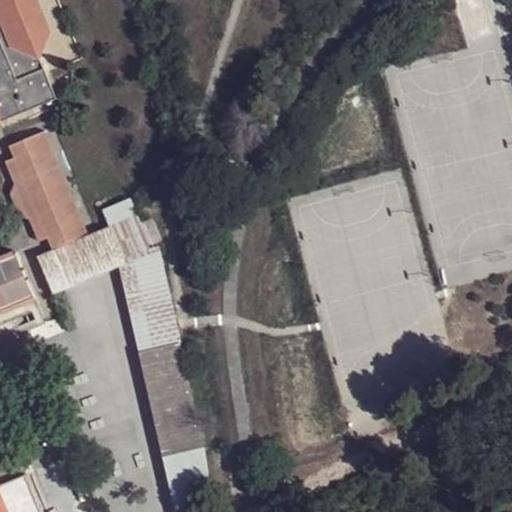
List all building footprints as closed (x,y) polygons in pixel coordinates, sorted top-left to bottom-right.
[(0,0),(0,120),(54,97),(36,55),(29,38),(44,32),(29,0),(0,0)] [(34,0),(29,0),(44,32),(29,38),(36,55),(49,35),(34,0)] [(44,132),(10,145),(51,245),(86,232),(44,132)] [(106,224),(135,212),(129,197),(100,208),(106,224)] [(117,266),(151,251),(149,244),(139,222),(135,212),(106,224),(35,256),(51,293),(117,266)] [(139,222),(149,244),(160,239),(157,231),(150,217),(139,222)] [(137,351),(178,342),(157,248),(151,251),(117,266),(137,351)] [(17,263),(12,252),(0,256),(0,311),(33,298),(17,263)] [(40,316),(37,307),(30,310),(33,319),(40,316)] [(160,456),(202,446),(178,342),(137,351),(160,456)] [(160,456),(172,511),(191,511),(210,496),(202,446),(160,456)] [(0,511),(44,511),(29,475),(1,486),(0,484),(0,511)]
